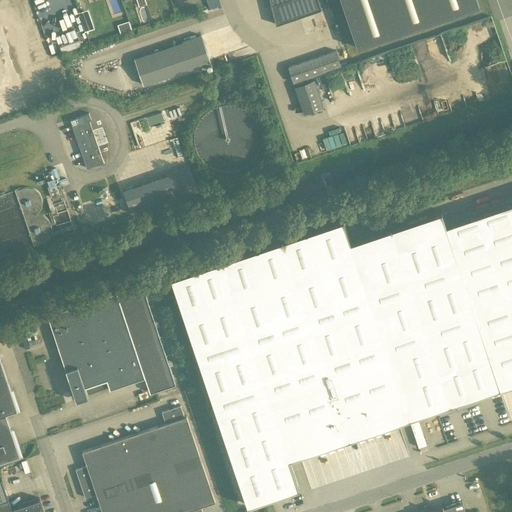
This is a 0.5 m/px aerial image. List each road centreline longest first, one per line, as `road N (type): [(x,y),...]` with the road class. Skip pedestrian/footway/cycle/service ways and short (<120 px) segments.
road 1 (unclassified): [(323,511),(511,450)]
road 2 (unknown): [(41,115),(59,103),(92,99),(121,122),(116,159),(64,179)]
